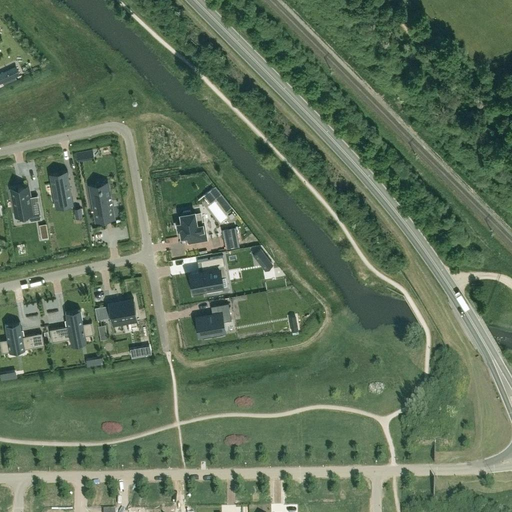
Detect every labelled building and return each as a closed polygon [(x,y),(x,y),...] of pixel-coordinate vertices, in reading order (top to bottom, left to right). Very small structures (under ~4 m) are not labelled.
[(7,70),(0,72),(0,83),(11,79),(7,70)] [(67,170),(49,173),(54,200),(62,199),(63,203),(73,201),(67,170)] [(28,186),(11,190),(15,215),(28,213),(29,221),(42,218),(39,199),(31,200),(28,186)] [(221,193),(215,186),(209,190),(215,198),(221,193)] [(99,188),(90,190),(96,220),(105,219),(105,217),(114,216),(108,187),(102,188),(101,187),(99,187),(99,188)] [(81,207),(74,208),(76,218),(82,217),(81,207)] [(187,235),(188,242),(206,239),(203,222),(201,213),(195,214),(194,211),(190,212),(190,210),(183,211),(184,213),(181,214),(181,218),(182,222),(177,223),(178,229),(180,228),(182,236),(187,235)] [(48,233),(46,223),(39,225),(41,235),(48,233)] [(236,226),(222,229),(223,237),(237,234),(236,226)] [(272,264),(260,248),(253,253),(262,264),(266,269),(272,264)] [(203,270),(191,272),(194,291),(206,289),(207,292),(223,289),(219,266),(225,265),(223,255),(197,260),(197,261),(201,260),(203,270)] [(113,325),(137,321),(135,310),(136,310),(134,298),(108,303),(110,314),(111,314),(113,325)] [(218,312),(197,316),(197,320),(198,320),(200,331),(200,332),(200,336),(202,336),(203,336),(222,332),(224,332),(223,321),(231,319),(228,302),(217,304),(218,312)] [(104,318),(102,306),(95,307),(97,319),(104,318)] [(68,326),(49,329),(52,342),(70,338),(85,336),(94,334),(92,321),(83,323),(80,309),(80,310),(78,311),(66,313),(66,312),(65,312),(68,326)] [(7,339),(0,339),(0,343),(2,353),(10,351),(25,349),(38,346),(35,334),(22,336),(20,322),(19,322),(20,323),(6,326),(5,325),(7,339)] [(108,338),(106,329),(99,330),(100,340),(108,338)] [(151,348),(138,350),(139,356),(152,354),(151,348)]
